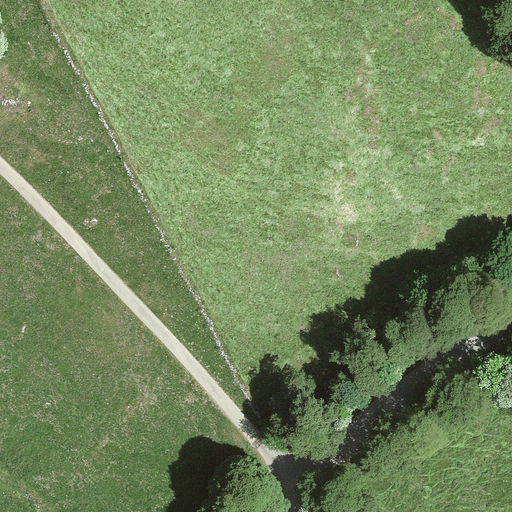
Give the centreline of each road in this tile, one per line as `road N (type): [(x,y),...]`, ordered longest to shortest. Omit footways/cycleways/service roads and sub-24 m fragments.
road 1 (track): [(304,485),(0,161)]
road 2 (tertiary): [(511,324),(387,406),(282,511)]
